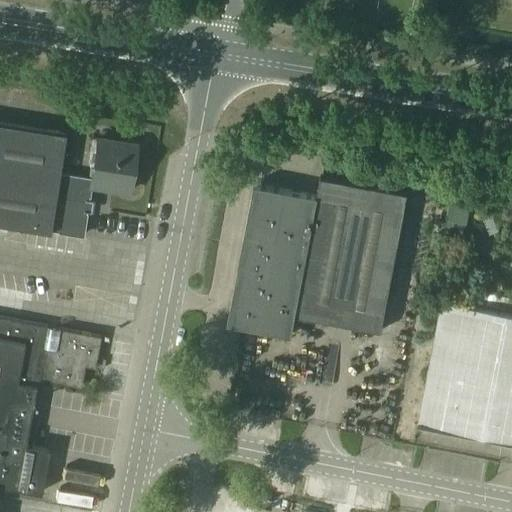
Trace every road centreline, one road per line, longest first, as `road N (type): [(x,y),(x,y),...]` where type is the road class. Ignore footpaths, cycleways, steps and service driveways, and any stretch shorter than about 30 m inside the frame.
road 1 (unclassified): [(143,431),(213,54)]
road 2 (unclassified): [(511,505),(143,431)]
road 3 (tertiary): [(511,99),(213,54)]
road 4 (tertiary): [(213,54),(0,21)]
